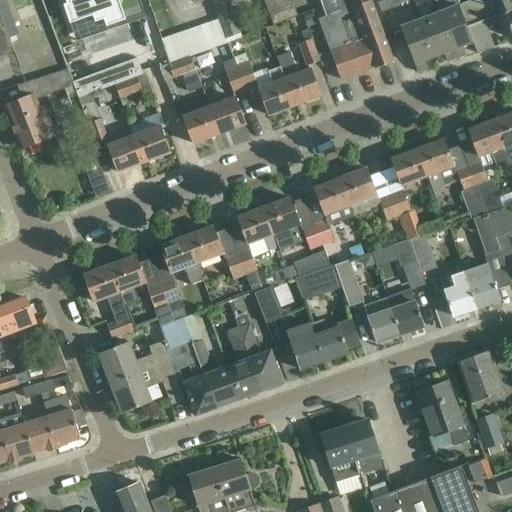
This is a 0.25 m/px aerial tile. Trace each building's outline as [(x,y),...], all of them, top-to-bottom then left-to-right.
[(62,0),(70,23),(93,15),(95,21),(104,18),(107,25),(144,12),(140,0),(62,0)] [(233,12),(228,0),(194,0),(195,4),(204,0),(211,0),(226,38),(241,33),(233,12)] [(264,0),(274,25),(295,17),(289,0),(264,0)] [(319,19),(341,80),(374,68),(352,6),(350,0),(320,0),(326,17),(319,19)] [(371,0),(366,0),(352,6),(374,68),(375,69),(393,62),(371,0)] [(409,0),(408,0),(384,0),(378,3),(381,11),(393,6),(409,0)] [(484,21),(504,14),(511,10),(511,0),(456,0),(472,0),(458,5),(466,27),(484,21)] [(473,43),(466,27),(458,5),(439,12),(456,58),(465,54),(462,47),(473,43)] [(0,56),(15,51),(0,10),(0,56)] [(456,58),(439,12),(420,20),(434,57),(443,54),(446,62),(456,58)] [(434,57),(420,20),(400,27),(417,73),(427,69),(424,61),(434,57)] [(484,21),(466,27),(473,43),(477,54),(493,47),(484,21)] [(319,62),(312,40),(298,45),(306,67),(319,62)] [(289,52),(276,57),(280,68),(294,106),(320,96),(310,69),(298,74),(289,52)] [(73,86),(78,98),(115,85),(136,77),(143,75),(137,58),(96,74),(72,82),(73,86)] [(194,70),(189,58),(168,65),(173,78),(181,75),(194,70)] [(224,71),(233,95),(245,91),(236,66),(233,59),(221,64),(224,71)] [(236,66),(245,91),(257,86),(247,62),(236,66)] [(168,65),(160,68),(164,81),(173,78),(168,65)] [(269,116),(294,106),(280,68),(267,72),(272,84),(258,89),(269,116)] [(67,69),(35,79),(41,98),(73,86),(72,82),(67,69)] [(194,70),(181,75),(188,92),(200,88),(194,70)] [(141,90),(136,77),(115,85),(120,98),(141,90)] [(34,95),(22,99),(3,107),(20,149),(49,138),(45,127),(50,124),(45,110),(41,111),(34,95)] [(209,107),(219,134),(245,125),(234,98),(209,107)] [(193,144),(219,134),(209,107),(183,117),(193,144)] [(511,113),(493,121),(510,165),(511,164),(511,113)] [(108,142),(100,120),(88,124),(96,146),(108,142)] [(493,160),(497,170),(510,165),(493,121),(468,130),(476,149),(462,154),(467,166),(486,215),(487,215),(503,209),(492,180),(488,181),(483,168),(492,165),(490,161),(493,160)] [(159,126),(134,135),(144,163),(169,153),(159,126)] [(144,163),(134,135),(107,145),(118,173),(144,163)] [(63,140),(52,144),(56,155),(68,151),(63,140)] [(439,172),(453,167),(443,140),(416,150),(423,168),(427,176),(436,198),(441,196),(438,188),(444,185),(439,172)] [(93,147),(78,153),(90,182),(104,176),(93,147)] [(402,186),(427,176),(423,168),(416,150),(391,159),(402,186)] [(467,166),(455,170),(459,180),(464,191),(461,192),(472,220),(486,215),(467,166)] [(366,169),(339,179),(349,206),(376,196),(366,169)] [(325,216),(349,206),(339,179),(314,188),(325,216)] [(402,190),(390,194),(399,216),(410,213),(402,190)] [(399,216),(390,194),(378,198),(386,221),(399,216)] [(289,198),(263,208),(278,248),(279,250),(301,242),(295,227),(299,225),(289,198)] [(503,209),(487,215),(496,239),(511,232),(511,214),(509,207),(503,209)] [(278,248),(263,208),(237,217),(248,245),(263,239),(268,252),(278,248)] [(487,215),(486,215),(472,220),(485,256),(500,250),(497,242),(496,239),(487,215)] [(325,220),(314,224),(314,227),(322,246),(333,242),(325,220)] [(212,227),(186,237),(196,264),(222,254),(212,227)] [(303,231),(310,250),(322,246),(314,227),(303,231)] [(418,262),(422,273),(435,269),(424,236),(410,240),(418,262)] [(203,280),(196,264),(186,237),(160,246),(171,274),(184,268),(190,285),(203,280)] [(418,262),(410,240),(392,246),(400,268),(418,262)] [(511,284),(500,250),(485,256),(487,264),(464,272),(477,308),(500,300),(496,290),(497,289),(511,284)] [(245,276),(252,293),(254,293),(273,286),(278,284),(273,271),(259,277),(248,251),(237,256),(245,276)] [(324,251),(294,262),(300,277),(310,274),(314,272),(317,271),(329,267),(330,267),(324,251)] [(245,276),(237,256),(236,256),(235,252),(224,257),(233,280),(245,276)] [(372,253),(361,257),(364,264),(369,266),(376,264),(372,253)] [(135,256),(110,266),(125,306),(138,301),(133,288),(145,283),(135,256)] [(341,288),(348,307),(363,302),(349,261),(333,266),(341,288)] [(125,306),(110,266),(83,275),(85,280),(94,303),(107,297),(117,323),(107,326),(111,338),(133,329),(125,306)] [(295,279),(303,301),(341,288),(333,266),(330,267),(329,267),(317,271),(314,272),(310,274),(300,277),(295,279)] [(85,280),(83,275),(82,272),(70,277),(73,284),(85,280)] [(453,317),(477,308),(464,272),(441,280),(448,302),(447,302),(448,306),(450,306),(453,317)] [(168,304),(175,321),(186,317),(179,300),(171,277),(159,281),(168,304)] [(154,309),(168,304),(159,281),(146,286),(154,309)] [(273,286),(254,293),(266,324),(284,317),(273,286)] [(411,290),(388,298),(401,335),(423,327),(420,316),(421,316),(419,312),(418,312),(411,290)] [(401,335),(388,298),(364,306),(372,329),(371,329),(372,333),(373,332),(377,343),(401,335)] [(1,308),(13,338),(22,334),(20,329),(35,323),(25,299),(1,308)] [(216,306),(206,310),(210,320),(220,317),(216,306)] [(0,336),(1,336),(3,342),(13,338),(1,308),(0,308),(0,336)] [(192,341),(194,346),(203,342),(194,316),(184,319),(192,341)] [(51,332),(45,318),(37,321),(42,335),(51,332)] [(184,319),(160,328),(165,341),(168,350),(192,341),(184,319)] [(324,320),(312,324),(325,361),(347,353),(345,349),(360,343),(354,323),(329,332),(324,320)] [(283,333),(288,347),(291,346),(295,355),(294,356),(295,360),(296,359),(300,370),(323,362),(325,361),(312,324),(310,325),(310,324),(283,333)] [(240,328),(263,391),(283,384),(271,352),(261,355),(250,325),(240,328)] [(227,367),(239,400),(263,391),(240,328),(228,333),(239,363),(227,367)] [(44,377),(66,370),(52,336),(40,340),(48,362),(46,363),(45,359),(38,362),(37,357),(22,362),(28,382),(44,377)] [(136,361),(140,373),(141,372),(156,367),(171,361),(168,350),(165,341),(149,347),(152,355),(136,361)] [(168,350),(171,361),(180,384),(183,383),(195,416),(217,408),(194,346),(192,341),(168,350)] [(110,385),(140,373),(136,361),(128,342),(99,354),(110,385)] [(239,400),(227,367),(214,372),(203,342),(194,346),(217,408),(239,400)] [(504,393),(489,351),(457,363),(472,404),(504,393)] [(171,361),(156,367),(140,373),(110,385),(122,414),(151,402),(146,388),(162,382),(171,405),(184,400),(178,385),(180,384),(171,361)] [(15,375),(1,379),(5,389),(18,385),(15,375)] [(52,379),(38,384),(41,394),(71,384),(68,376),(53,381),(52,379)] [(469,441),(447,382),(417,393),(434,438),(449,432),(455,446),(469,441)] [(41,394),(38,384),(23,389),(26,399),(41,394)] [(44,403),(48,417),(57,446),(80,438),(71,409),(70,410),(66,396),(44,403)] [(33,453),(24,424),(21,413),(0,419),(0,431),(9,461),(10,463),(19,461),(18,458),(33,453)] [(504,444),(493,414),(475,421),(479,433),(476,434),(483,451),(504,444)] [(47,417),(24,424),(33,453),(47,449),(48,452),(57,449),(56,446),(57,446),(48,417),(47,417)] [(367,421),(345,428),(355,459),(360,473),(381,466),(367,421)] [(355,459),(345,428),(321,435),(335,481),(360,473),(355,459)] [(0,463),(9,461),(0,431),(0,463)] [(246,476),(241,460),(227,464),(227,462),(215,465),(216,468),(214,468),(227,511),(238,511),(255,507),(250,492),(252,491),(255,489),(256,487),(257,484),(257,481),(255,479),(253,477),(250,476),(248,476),(246,476)] [(476,511),(459,466),(367,501),(371,511),(476,511)] [(227,511),(214,468),(188,476),(199,511),(227,511)] [(511,493),(511,477),(496,483),(500,497),(511,493)] [(151,511),(139,483),(115,493),(122,511),(151,511)] [(172,511),(166,494),(151,499),(156,511),(172,511)] [(343,511),(338,496),(321,503),(324,511),(343,511)] [(324,511),(321,503),(296,511),(324,511)]
